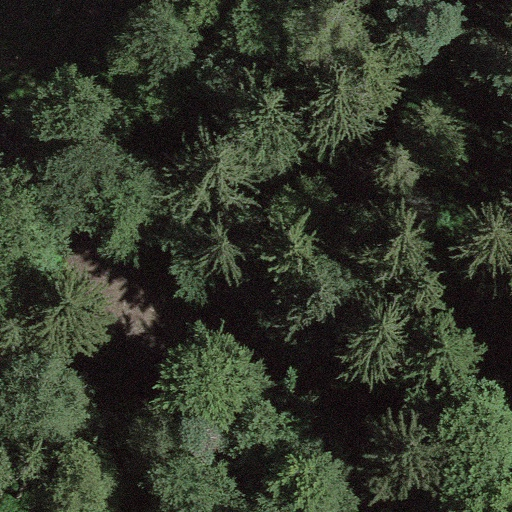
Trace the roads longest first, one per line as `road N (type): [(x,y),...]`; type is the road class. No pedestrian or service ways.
road 1 (track): [(0,126),(112,265),(141,315),(204,511)]
road 2 (track): [(497,511),(141,315)]
